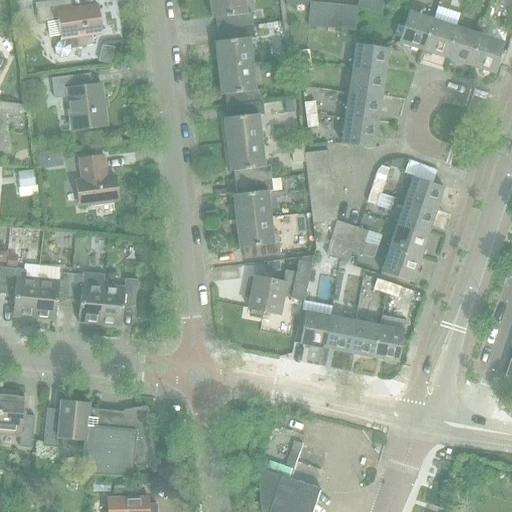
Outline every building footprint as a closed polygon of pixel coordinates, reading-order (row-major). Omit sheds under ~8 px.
[(58,19),(61,37),(61,41),(58,41),(54,47),(55,53),(60,57),(67,56),(71,51),(70,48),(93,44),(91,32),(101,31),(98,5),(72,9),(70,0),(50,0),(34,2),(37,22),(58,19)] [(244,0),(209,0),(211,18),(215,17),(216,29),(252,25),(251,12),(246,13),(244,0)] [(384,2),(378,0),(358,0),(357,5),(380,13),(384,2)] [(511,0),(491,0),(491,1),(511,8),(511,0)] [(308,26),(319,27),(322,2),(310,1),(308,26)] [(322,2),(319,27),(331,28),(333,4),(322,2)] [(333,4),(331,28),(342,29),(345,5),(333,4)] [(345,5),(342,29),(354,30),(356,6),(345,5)] [(398,42),(422,50),(432,19),(408,11),(398,42)] [(432,19),(422,50),(446,58),(456,27),(432,19)] [(252,25),(216,29),(218,40),(214,41),(217,68),(252,63),(249,37),(254,37),(252,25)] [(456,27),(446,58),(469,65),(479,34),(456,27)] [(479,34),(469,65),(493,73),(503,42),(479,34)] [(356,44),(352,69),(383,74),(387,49),(356,44)] [(297,52),(299,64),(310,63),(308,50),(297,52)] [(252,63),(217,68),(220,94),(224,94),(226,105),(261,101),(260,88),(255,89),(252,63)] [(310,63),(299,64),(300,77),(311,75),(310,63)] [(352,69),(348,93),(380,98),(383,74),(352,69)] [(72,130),(106,125),(100,84),(91,85),(90,73),(51,78),(54,98),(67,96),(72,130)] [(348,93),(345,118),(376,122),(380,98),(348,93)] [(0,150),(2,151),(6,114),(18,115),(19,103),(0,101),(0,150)] [(261,101),(226,105),(227,117),(223,117),(226,144),(261,140),(258,114),(263,113),(261,101)] [(303,102),(305,115),(316,113),(315,101),(303,102)] [(316,113),(305,115),(306,127),(318,126),(316,113)] [(376,122),(345,118),(341,143),(373,148),(376,122)] [(261,140),(226,144),(229,171),(233,170),(234,182),(271,177),(269,165),(264,166),(261,140)] [(303,153),(305,165),(328,162),(327,150),(303,153)] [(80,205),(118,200),(114,174),(106,175),(104,155),(78,159),(81,179),(77,179),(80,205)] [(328,162),(305,165),(306,176),(330,173),(328,162)] [(33,170),(17,172),(19,189),(35,187),(33,170)] [(330,173),(306,176),(308,188),(331,185),(330,173)] [(271,177),(234,182),(236,193),(232,194),(235,221),(270,216),(267,191),(272,190),(271,177)] [(412,177),(404,201),(435,211),(442,187),(412,177)] [(374,178),(370,190),(380,193),(384,181),(374,178)] [(331,185),(308,188),(309,200),(333,197),(331,185)] [(380,193),(370,190),(366,202),(376,205),(380,193)] [(333,197),(309,200),(311,211),(334,208),(333,197)] [(404,201),(396,224),(427,234),(435,211),(404,201)] [(334,208),(311,211),(312,223),(336,220),(334,208)] [(270,216),(235,221),(239,247),(242,247),(244,259),(280,255),(278,241),(273,242),(270,216)] [(336,220),(329,243),(340,246),(347,224),(336,220)] [(340,246),(337,257),(348,260),(351,251),(361,254),(364,243),(355,239),(358,227),(347,224),(340,246)] [(396,224),(388,248),(419,258),(427,234),(396,224)] [(368,231),(358,227),(355,239),(364,243),(368,231)] [(340,246),(329,243),(326,253),(337,257),(340,246)] [(419,258),(388,248),(381,272),(411,282),(419,258)] [(247,308),(250,308),(249,312),(261,314),(261,311),(279,314),(283,295),(302,299),(309,262),(298,260),(296,272),(285,270),(282,282),(253,276),(247,308)] [(5,267),(3,293),(14,294),(12,316),(34,318),(37,278),(25,277),(26,271),(24,269),(5,267)] [(37,278),(34,318),(55,320),(57,298),(68,299),(69,299),(71,273),(59,272),(58,280),(37,278)] [(71,273),(69,299),(80,300),(78,322),(99,324),(103,285),(104,276),(104,274),(82,272),(82,274),(71,273)] [(103,285),(99,324),(121,326),(123,304),(134,305),(137,279),(125,278),(124,286),(103,285)] [(373,289),(385,293),(388,282),(376,279),(373,289)] [(388,282),(385,293),(396,296),(400,286),(388,282)] [(299,343),(324,348),(330,315),(305,310),(299,343)] [(330,315),(324,348),(348,352),(354,320),(330,315)] [(354,320),(348,352),(372,357),(379,324),(354,320)] [(379,324),(372,357),(398,362),(404,329),(379,324)] [(1,391),(0,400),(0,432),(20,434),(19,446),(31,447),(34,415),(22,414),(24,396),(18,396),(17,392),(1,391)] [(59,409),(46,408),(42,445),(57,447),(57,443),(84,446),(89,402),(60,399),(59,409)] [(84,446),(81,473),(131,476),(132,470),(156,466),(146,405),(122,409),(123,411),(88,408),(89,402),(84,446)] [(44,470),(45,456),(36,455),(34,470),(44,470)] [(311,511),(319,488),(257,467),(260,511),(311,511)] [(134,479),(113,479),(113,492),(134,492),(134,479)] [(156,511),(148,511),(147,496),(126,496),(126,497),(107,497),(107,511),(156,511)]
